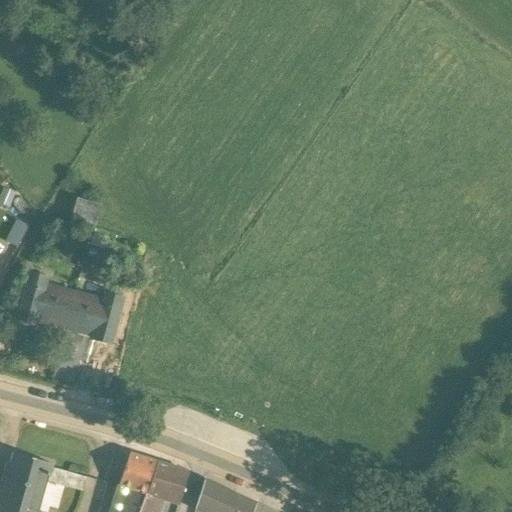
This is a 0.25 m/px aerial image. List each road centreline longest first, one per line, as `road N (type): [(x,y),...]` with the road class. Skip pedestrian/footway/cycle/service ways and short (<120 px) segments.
road 1 (secondary): [(0,396),(200,456)]
road 2 (secondary): [(200,456),(332,511)]
